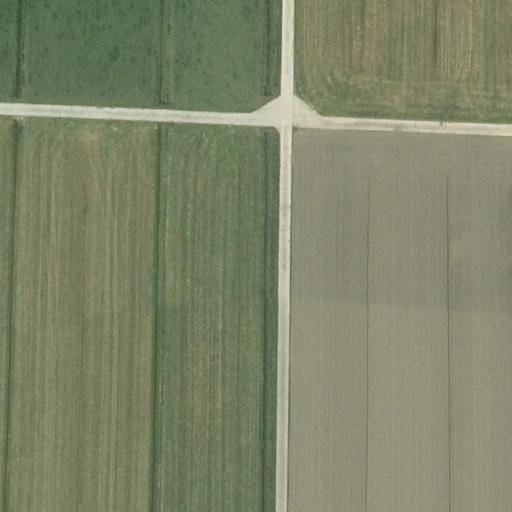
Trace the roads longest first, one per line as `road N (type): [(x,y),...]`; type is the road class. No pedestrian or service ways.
road 1 (track): [(0,105),(511,126)]
road 2 (track): [(280,511),(289,0)]
